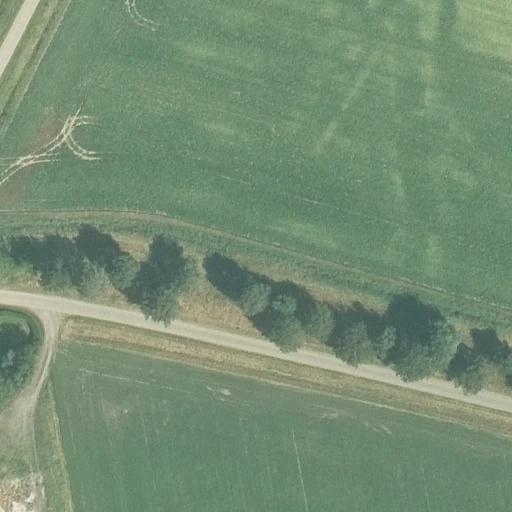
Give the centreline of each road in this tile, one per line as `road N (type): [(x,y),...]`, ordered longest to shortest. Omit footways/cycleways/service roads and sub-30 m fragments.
road 1 (unclassified): [(511,419),(0,302)]
road 2 (track): [(511,345),(137,247),(0,242)]
